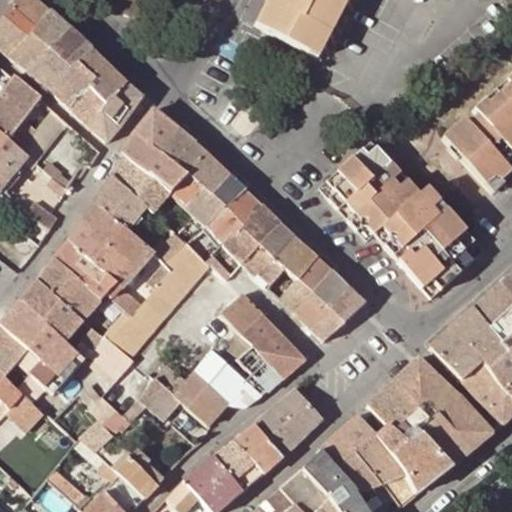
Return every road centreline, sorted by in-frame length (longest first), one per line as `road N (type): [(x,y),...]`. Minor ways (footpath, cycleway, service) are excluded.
road 1 (residential): [(263,195),(315,129),(380,79),(431,14),(462,0)]
road 2 (residential): [(239,511),(414,347)]
road 3 (residential): [(142,511),(319,357)]
road 4 (residential): [(113,157),(0,305)]
road 5 (residential): [(263,195),(372,305)]
road 6 (residential): [(161,92),(263,195)]
road 7 (residential): [(51,0),(161,92)]
road 8 (residential): [(414,347),(511,254)]
